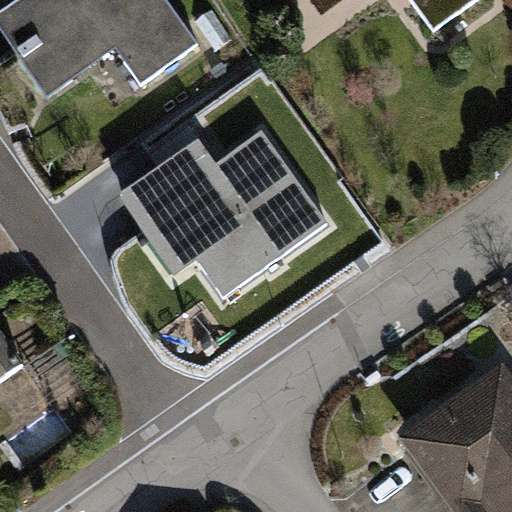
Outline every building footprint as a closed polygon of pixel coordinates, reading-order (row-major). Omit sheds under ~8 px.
[(22,0),(0,16),(0,23),(25,58),(45,44),(69,78),(118,43),(130,59),(125,63),(143,87),(199,47),(165,0),(22,0)] [(410,0),(434,32),(478,0),(410,0)] [(199,144),(124,196),(152,236),(171,222),(196,256),(246,221),(257,237),(252,241),(269,265),(326,225),(263,135),(216,168),(199,144)] [(0,382),(23,366),(0,333),(0,382)] [(511,511),(511,392),(501,377),(411,443),(455,503),(479,485),(498,511),(511,511)]
